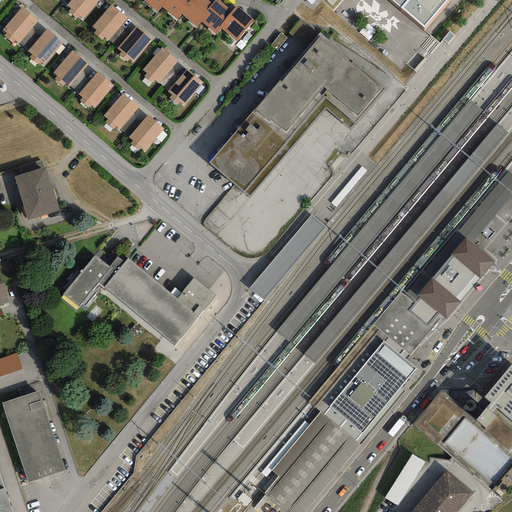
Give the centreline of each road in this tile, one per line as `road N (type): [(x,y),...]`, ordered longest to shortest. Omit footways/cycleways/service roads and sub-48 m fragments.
road 1 (residential): [(61,511),(250,289)]
road 2 (primary): [(490,309),(324,511)]
road 3 (residential): [(137,192),(300,0)]
road 4 (residential): [(0,73),(137,192)]
road 5 (residential): [(137,192),(250,289)]
